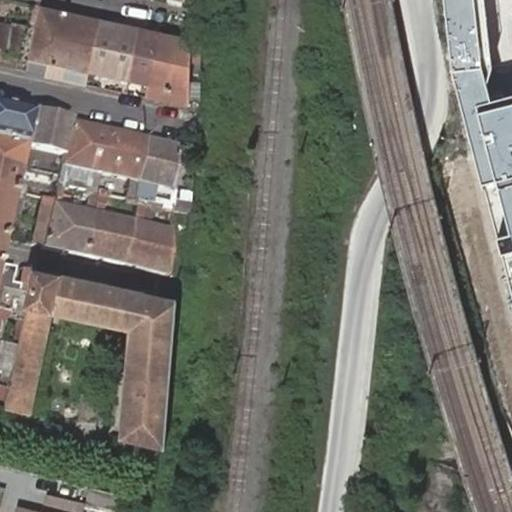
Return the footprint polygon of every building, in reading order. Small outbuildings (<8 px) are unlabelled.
[(511,95),(490,101),(483,68),(477,0),(447,0),(456,70),(511,288),(511,95)] [(101,20),(40,6),(26,72),(45,76),(47,64),(81,71),(79,83),(87,85),(90,73),(101,20)] [(0,19),(0,46),(20,51),(26,25),(13,22),(13,23),(0,19)] [(129,82),(140,28),(101,20),(90,73),(129,82)] [(140,96),(146,97),(149,86),(160,32),(140,28),(129,82),(143,85),(140,96)] [(146,97),(189,107),(191,39),(160,32),(149,86),(146,97)] [(47,64),(45,76),(79,83),(81,71),(47,64)] [(29,113),(0,106),(0,141),(22,147),(61,156),(69,121),(29,113)] [(98,174),(107,130),(69,121),(61,156),(59,166),(56,183),(61,184),(95,191),(98,174)] [(128,181),(135,182),(145,138),(107,130),(98,174),(95,191),(102,193),(106,176),(128,181)] [(174,190),(178,145),(145,138),(135,182),(132,201),(135,202),(153,206),(171,210),(189,214),(191,193),(174,190)] [(0,141),(0,189),(13,192),(22,147),(0,141)] [(131,203),(132,201),(135,182),(128,181),(124,199),(124,201),(131,203)] [(0,238),(3,239),(8,216),(18,218),(23,195),(13,192),(0,189),(0,238)] [(51,204),(41,248),(83,256),(92,213),(85,211),(59,205),(61,191),(54,189),(52,201),(51,204)] [(97,193),(92,213),(83,256),(122,265),(131,221),(100,215),(106,196),(107,194),(102,193),(95,191),(94,194),(97,193)] [(85,211),(92,213),(97,193),(94,194),(89,192),(85,211)] [(36,222),(31,245),(41,248),(51,204),(52,201),(41,199),(36,222)] [(122,265),(168,275),(172,230),(150,225),(153,206),(135,202),(131,221),(122,265)] [(0,290),(31,298),(37,273),(27,271),(23,286),(0,279),(0,290)] [(29,413),(52,311),(58,278),(37,273),(31,298),(29,307),(26,320),(21,343),(15,372),(12,386),(7,408),(29,413)] [(52,311),(132,328),(140,294),(59,277),(58,278),(52,311)] [(124,436),(158,445),(165,446),(176,302),(140,294),(132,328),(125,427),(124,436)] [(4,341),(21,343),(26,320),(11,317),(9,316),(4,341)] [(0,368),(15,372),(21,343),(4,341),(0,339),(0,368)] [(82,511),(83,507),(50,498),(46,511),(82,511)]
